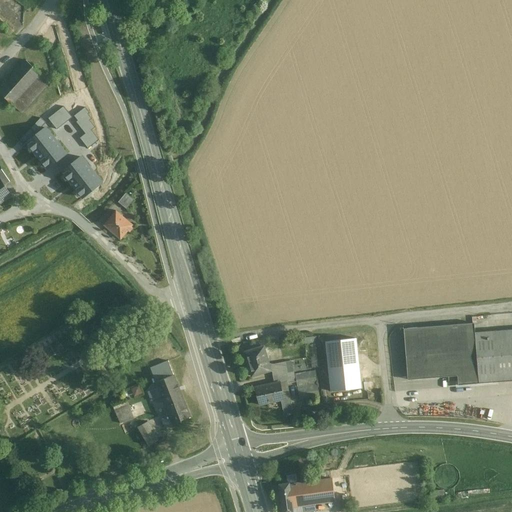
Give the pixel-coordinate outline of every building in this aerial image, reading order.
[(27,63),(0,92),(0,93),(10,103),(16,108),(43,78),(27,63)] [(51,85),(43,78),(16,108),(24,115),(51,85)] [(64,107),(49,118),(57,129),(72,117),(64,107)] [(85,107),(75,115),(78,120),(77,121),(86,133),(80,137),(88,148),(100,139),(92,129),(95,127),(90,120),(92,118),(88,114),(89,112),(85,107)] [(47,128),(28,143),(47,168),(67,152),(47,128)] [(82,157),(63,172),(82,196),(101,182),(82,157)] [(10,182),(1,170),(0,170),(0,179),(4,186),(10,182)] [(0,203),(8,198),(9,193),(4,186),(0,179),(0,203)] [(126,192),(118,202),(127,209),(135,199),(126,192)] [(132,224),(116,211),(104,225),(120,239),(127,230),(131,225),(132,224)] [(93,320),(85,325),(92,338),(100,333),(93,320)] [(474,323),(404,329),(408,379),(408,380),(448,377),(448,381),(458,381),(458,385),(479,384),(475,333),(474,323)] [(511,329),(495,331),(499,382),(511,380),(511,329)] [(495,331),(475,333),(479,384),(499,382),(495,331)] [(356,340),(325,343),(331,391),(361,388),(356,340)] [(264,347),(245,352),(252,376),(271,370),(264,347)] [(168,361),(150,368),(156,382),(158,388),(151,391),(155,400),(161,397),(172,425),(190,417),(168,361)] [(275,383),(280,382),(280,383),(286,381),(286,383),(295,382),(291,361),(271,365),(275,383)] [(315,370),(295,374),(299,401),(319,397),(315,370)] [(275,383),(256,387),(259,405),(281,400),(283,400),(283,398),(280,383),(280,382),(275,383)] [(133,394),(141,394),(141,386),(132,386),(133,394)] [(289,397),(283,398),(283,400),(281,400),(284,416),(292,415),(292,411),(289,397)] [(129,406),(115,411),(120,423),(134,418),(129,406)] [(158,440),(148,421),(138,427),(149,446),(158,440)] [(308,457),(298,460),(301,468),(311,465),(308,457)] [(332,479),(290,485),(293,507),(308,505),(335,501),(332,479)] [(289,483),(279,485),(282,511),(293,511),(293,507),(290,485),(289,483)] [(444,490),(430,492),(431,500),(445,498),(444,490)]
